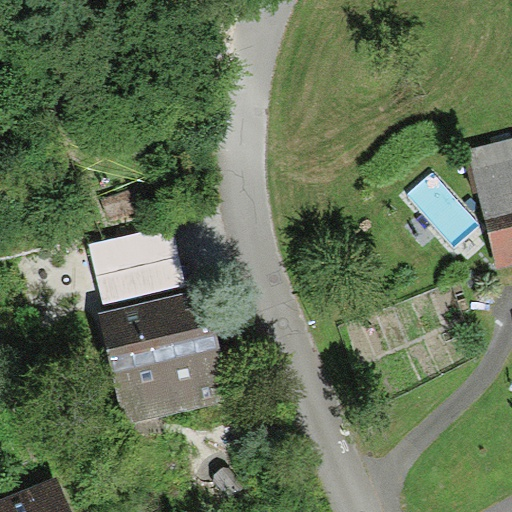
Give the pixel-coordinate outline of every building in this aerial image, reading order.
[(511,139),(467,150),(497,269),(511,265),(511,139)] [(135,188),(101,198),(109,223),(143,212),(135,188)] [(171,225),(89,244),(104,304),(185,285),(171,225)] [(217,405),(209,371),(228,366),(217,316),(198,320),(192,292),(98,312),(123,426),(217,405)] [(70,511),(56,477),(0,499),(0,511),(70,511)]
